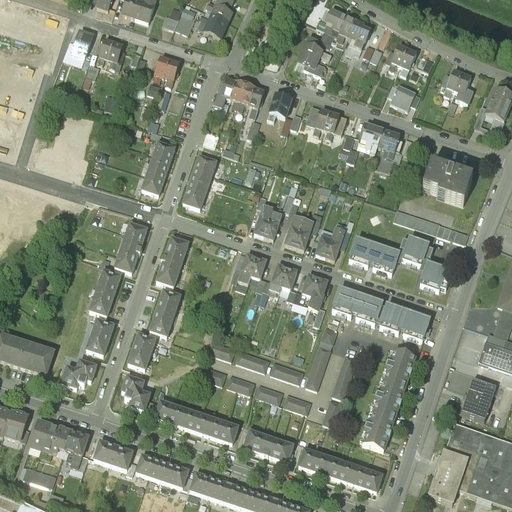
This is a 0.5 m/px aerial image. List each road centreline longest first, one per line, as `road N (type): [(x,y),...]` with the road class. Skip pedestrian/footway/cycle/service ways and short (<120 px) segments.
road 1 (residential): [(165,218),(456,316)]
road 2 (residential): [(223,67),(511,163)]
road 3 (residential): [(94,420),(365,511)]
road 4 (residential): [(165,218),(94,420)]
road 5 (residential): [(456,316),(388,511)]
road 6 (residential): [(351,0),(511,80)]
road 7 (residential): [(14,175),(66,11)]
road 8 (residential): [(511,163),(456,316)]
road 9 (residential): [(216,64),(165,218)]
road 10 (residential): [(165,218),(14,175)]
road 11 (residential): [(82,17),(216,64)]
